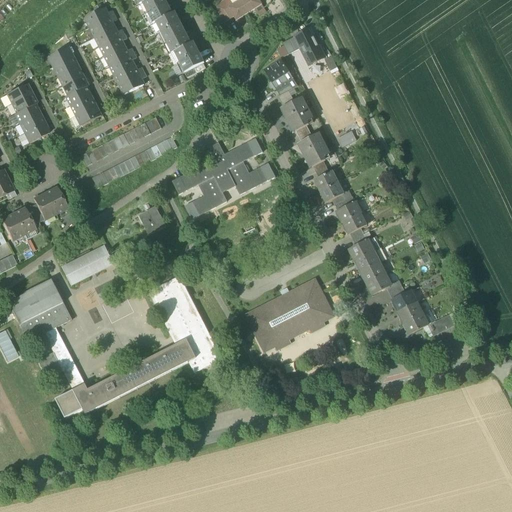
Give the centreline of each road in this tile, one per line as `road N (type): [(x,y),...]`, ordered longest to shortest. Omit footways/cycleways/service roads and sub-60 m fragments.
road 1 (tertiary): [(402,387),(0,492)]
road 2 (residential): [(402,387),(241,76)]
road 3 (residential): [(42,158),(223,69)]
